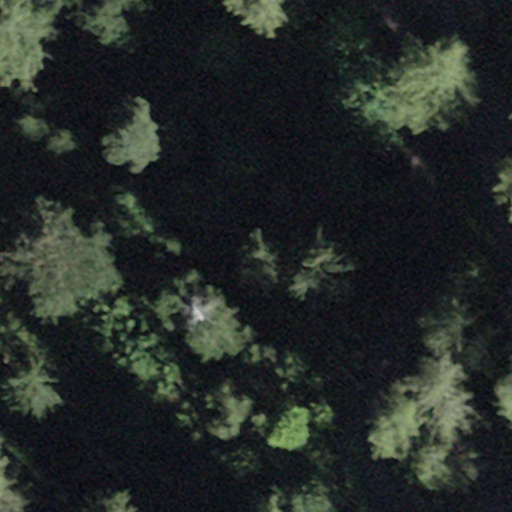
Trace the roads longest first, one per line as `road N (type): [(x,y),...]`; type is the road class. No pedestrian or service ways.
road 1 (track): [(502,511),(481,465),(501,369),(509,245),(463,45),(442,0)]
road 2 (track): [(377,0),(394,45),(418,222),(374,394),(365,460),(375,511)]
